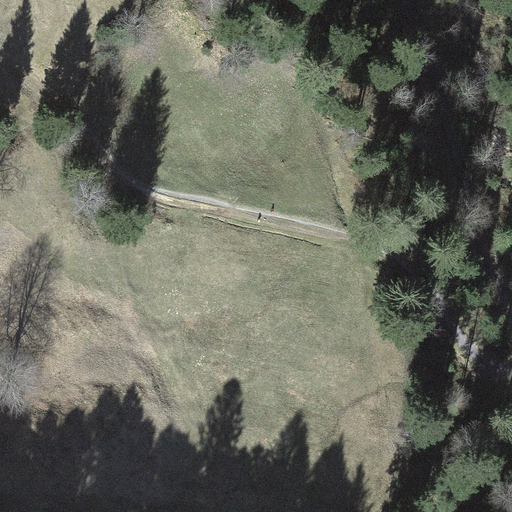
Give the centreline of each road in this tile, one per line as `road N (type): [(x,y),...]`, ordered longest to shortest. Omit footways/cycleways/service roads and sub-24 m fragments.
road 1 (track): [(511,373),(486,368),(400,253),(158,200),(107,155),(31,63),(0,43)]
road 2 (track): [(399,0),(436,77),(462,188),(511,307)]
